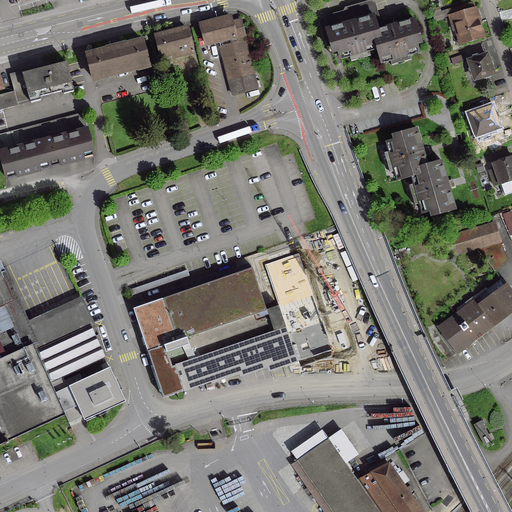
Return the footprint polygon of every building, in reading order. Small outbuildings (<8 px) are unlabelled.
[(461,45),(482,38),(473,8),(472,3),(458,7),(460,12),(456,13),(455,8),(440,12),(432,15),(433,19),(449,15),(453,30),(456,30),(461,45)] [(344,16),(341,14),(323,19),(321,22),(327,39),(326,40),(330,52),(333,53),(337,52),(340,59),(377,49),(372,32),(379,29),(376,17),(375,17),(372,5),(369,4),(351,9),(350,12),(351,18),(345,20),(344,16)] [(231,23),(229,17),(200,24),(205,45),(218,42),(232,95),(256,89),(242,36),(244,35),(242,25),(232,28),(231,23)] [(386,27),(379,29),(372,32),(377,49),(381,63),(418,52),(414,39),(418,38),(419,37),(413,20),(393,26),(393,25),(386,27)] [(191,53),(185,28),(156,36),(161,57),(180,52),(181,56),(191,53)] [(106,50),(105,50),(87,55),(93,80),(107,77),(106,74),(135,67),(136,68),(136,69),(148,66),(141,41),(125,45),(125,46),(120,47),(119,45),(111,47),(111,49),(106,51),(106,50)] [(472,60),(468,61),(474,79),(492,73),(486,55),(478,58),(477,54),(471,56),(472,60)] [(450,59),(452,65),(463,62),(461,55),(450,59)] [(0,110),(17,106),(16,103),(72,89),(66,63),(9,77),(13,92),(0,95),(0,110)] [(196,86),(196,95),(204,96),(205,87),(196,86)] [(491,108),(470,115),(476,135),(488,131),(489,134),(498,131),(496,128),(498,127),(495,121),(498,120),(495,111),(492,112),(491,108)] [(82,113),(0,135),(0,152),(42,141),(86,130),(82,113)] [(397,180),(411,176),(428,171),(426,165),(425,161),(424,156),(425,156),(423,149),(422,149),(416,129),(398,134),(399,139),(386,143),(397,180)] [(93,156),(86,130),(42,141),(49,167),(61,164),(60,161),(81,155),(82,158),(93,156)] [(38,170),(49,167),(42,141),(0,152),(0,156),(6,179),(17,176),(16,172),(37,166),(38,170)] [(494,169),(488,171),(493,186),(499,184),(503,195),(511,192),(511,157),(492,164),(494,169)] [(447,181),(446,181),(441,161),(426,165),(428,171),(411,176),(421,213),(435,209),(437,214),(454,208),(449,189),(449,188),(447,181)] [(511,218),(510,212),(503,214),(506,223),(511,221),(511,218)] [(444,231),(446,238),(445,238),(451,256),(480,247),(486,255),(483,257),(493,270),(507,259),(498,246),(496,242),(499,241),(494,224),(491,224),(489,217),(444,231)] [(388,356),(333,237),(314,246),(368,365),(388,356)] [(0,443),(1,443),(2,445),(8,442),(7,440),(65,414),(63,411),(77,405),(80,412),(84,419),(124,401),(109,367),(78,381),(76,376),(63,382),(61,378),(105,358),(90,325),(92,324),(82,303),(26,329),(6,285),(10,283),(7,275),(6,275),(0,263),(0,443)] [(251,268),(133,309),(163,397),(238,374),(239,376),(267,367),(268,371),(297,362),(278,306),(265,310),(251,268)] [(169,282),(168,277),(130,290),(131,295),(169,282)] [(511,315),(511,290),(507,284),(481,303),(478,305),(495,328),(511,315)] [(477,298),(437,327),(457,355),(495,328),(478,305),(481,303),(477,298)] [(328,438),(296,460),(331,511),(421,511),(402,484),(407,480),(402,472),(396,476),(388,464),(359,484),(328,438)]
